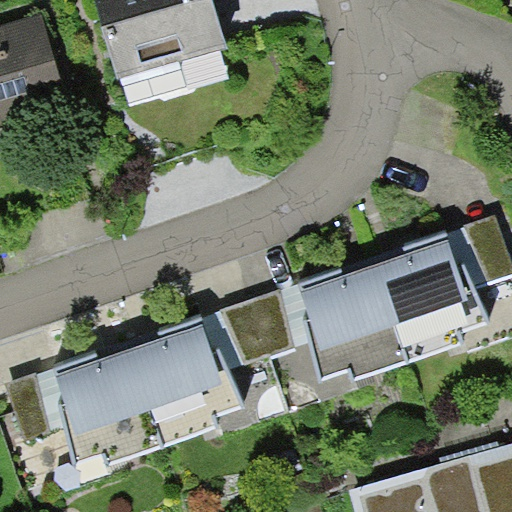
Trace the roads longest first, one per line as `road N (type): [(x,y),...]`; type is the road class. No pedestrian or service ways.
road 1 (residential): [(0,313),(313,206),(364,131),(361,23)]
road 2 (residential): [(361,23),(470,53),(511,94)]
